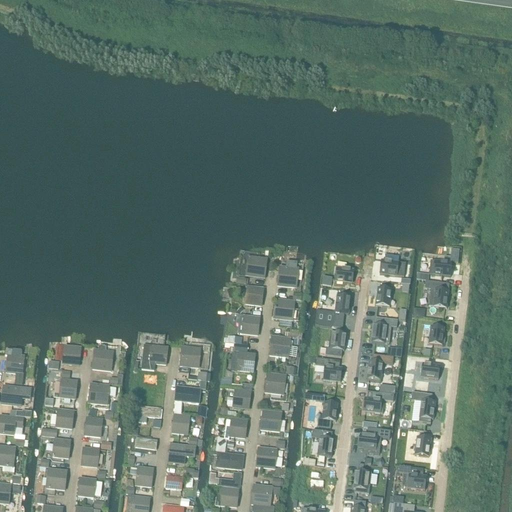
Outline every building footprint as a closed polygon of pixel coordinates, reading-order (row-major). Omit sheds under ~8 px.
[(243,252),(242,260),(248,261),(246,277),(264,280),(267,261),(248,258),(249,253),(243,252)] [(381,262),(379,275),(404,278),(406,265),(398,264),(399,258),(385,256),(384,262),(381,262)] [(279,268),(277,287),(295,289),(298,270),(297,270),(298,264),(287,262),(286,269),(279,268)] [(430,262),(429,276),(450,278),(452,264),(430,262)] [(336,268),(335,282),(352,284),(354,271),(336,268)] [(323,277),(322,285),(331,286),(332,278),(323,277)] [(426,282),(425,290),(431,291),(429,308),(447,310),(449,292),(447,292),(447,285),(426,282)] [(247,288),(245,306),(261,308),(263,290),(247,288)] [(378,289),(376,307),(389,308),(392,291),(378,289)] [(318,312),(316,327),(319,327),(319,328),(330,329),(333,327),(342,328),(344,315),(348,316),(351,298),(337,297),(335,314),(318,312)] [(276,301),(273,320),(280,321),(279,327),(291,328),(292,322),(294,303),(276,301)] [(238,317),(237,326),(239,326),(238,335),(242,335),(257,337),(259,319),(244,317),(238,317)] [(373,326),(371,343),(389,346),(391,329),(396,329),(397,322),(376,319),(375,326),(373,326)] [(430,327),(428,345),(442,347),(442,345),(445,345),(445,339),(443,339),(444,329),(430,327)] [(326,349),(325,357),(341,359),(342,352),(344,352),(346,335),(330,333),(328,349),(326,349)] [(228,337),(227,344),(235,345),(241,346),(242,339),(228,337)] [(272,338),(269,357),(288,359),(290,340),(272,338)] [(94,352),(92,370),(111,372),(112,354),(106,353),(106,348),(105,348),(104,347),(101,346),(100,347),(98,347),(98,352),(94,352)] [(65,347),(63,365),(79,367),(81,349),(65,347)] [(152,347),(151,365),(154,365),(166,366),(168,349),(156,348),(152,347)] [(181,349),(180,368),(198,370),(200,351),(181,349)] [(8,356),(6,374),(22,376),(24,358),(21,358),(22,353),(21,352),(13,351),(12,351),(12,356),(8,356)] [(233,354),(231,371),(237,371),(237,372),(253,373),(255,356),(239,354),(233,354)] [(369,363),(367,382),(380,384),(383,364),(393,365),(394,359),(373,356),(372,363),(369,363)] [(316,359),(315,367),(324,368),(323,381),(340,384),(342,369),(339,369),(328,368),(329,361),(316,359)] [(49,362),(48,370),(58,371),(59,363),(49,362)] [(422,365),(421,379),(438,381),(440,367),(422,365)] [(286,367),(285,375),(294,376),(295,368),(286,367)] [(199,374),(198,382),(199,382),(200,383),(206,383),(207,376),(207,375),(199,374)] [(110,379),(109,386),(118,386),(122,386),(123,376),(118,375),(117,379),(110,379)] [(267,375),(265,394),(283,396),(285,377),(267,375)] [(222,379),(221,386),(232,388),(233,381),(225,380),(222,379)] [(61,381),(59,399),(75,401),(77,383),(61,381)] [(91,386),(88,405),(107,407),(109,388),(91,386)] [(4,388),(2,405),(17,407),(19,390),(4,388)] [(177,388),(175,403),(185,404),(198,405),(199,390),(187,389),(177,388)] [(228,399),(228,407),(233,407),(233,409),(248,411),(251,393),(235,391),(234,400),(228,399)] [(364,399),(363,413),(383,416),(384,403),(393,404),(394,396),(372,394),(371,400),(364,399)] [(412,394),(411,402),(421,403),(419,423),(431,425),(431,421),(433,421),(435,403),(431,403),(432,396),(412,394)] [(318,420),(317,429),(330,431),(331,422),(336,423),(338,405),(324,404),(322,421),(318,420)] [(207,417),(208,408),(201,407),(200,416),(207,417)] [(139,417),(138,422),(146,423),(147,418),(159,419),(160,411),(140,409),(139,417)] [(221,410),(220,417),(226,418),(233,418),(234,413),(227,413),(227,411),(221,410)] [(58,411),(56,429),(72,431),(74,413),(58,411)] [(263,413),(261,432),(279,434),(281,415),(263,413)] [(0,417),(0,418),(0,435),(14,437),(22,438),(23,431),(22,431),(23,420),(16,419),(0,417)] [(174,417),(172,435),(188,437),(190,419),(174,417)] [(87,420),(85,437),(100,439),(102,421),(87,420)] [(231,421),(229,438),(245,440),(247,423),(231,421)] [(360,436),(358,450),(363,450),(363,454),(379,456),(381,439),(389,440),(390,432),(367,430),(366,437),(360,436)] [(312,431),(311,439),(319,440),(317,457),(331,458),(333,441),(331,441),(332,434),(312,431)] [(417,439),(415,456),(429,458),(431,440),(417,439)] [(136,440),(135,448),(156,451),(157,443),(136,440)] [(55,441),(53,459),(68,460),(70,443),(55,441)] [(217,443),(216,453),(225,454),(226,444),(217,443)] [(170,446),(168,464),(184,466),(185,460),(194,461),(195,449),(186,448),(170,446)] [(0,447),(0,467),(2,467),(2,472),(14,474),(14,469),(13,469),(15,450),(0,447)] [(83,450),(81,467),(97,469),(99,451),(83,450)] [(258,450),(256,469),(274,471),(276,452),(258,450)] [(218,455),(216,468),(241,471),(243,458),(218,455)] [(356,473),(353,490),(355,490),(355,494),(369,496),(371,474),(363,473),(364,466),(358,466),(358,473),(356,473)] [(400,467),(399,474),(409,475),(407,489),(425,491),(426,477),(411,475),(412,469),(400,467)] [(138,469),(136,487),(151,489),(153,471),(138,469)] [(49,471),(46,490),(65,492),(67,473),(49,471)] [(210,474),(209,485),(218,487),(219,480),(216,480),(216,475),(210,474)] [(311,476),(310,490),(327,492),(329,478),(311,476)] [(167,478),(165,490),(181,491),(183,479),(167,478)] [(80,480),(78,497),(94,499),(94,497),(100,498),(101,484),(96,484),(96,482),(80,480)] [(219,480),(218,487),(232,488),(233,482),(219,480)] [(0,485),(0,504),(9,506),(11,487),(0,485)] [(13,486),(12,494),(20,495),(20,487),(13,486)] [(254,487),(251,506),(253,506),(252,511),(274,511),(275,509),(269,508),(271,497),(272,489),(254,487)] [(272,489),(271,497),(279,498),(280,490),(272,489)] [(223,490),(221,508),(236,509),(238,492),(223,490)] [(134,498),(132,511),(148,511),(150,500),(134,498)] [(351,509),(350,511),(364,511),(366,504),(354,502),(353,509),(351,509)]
